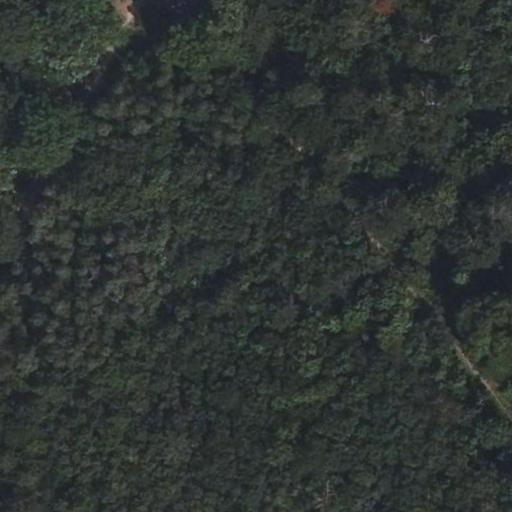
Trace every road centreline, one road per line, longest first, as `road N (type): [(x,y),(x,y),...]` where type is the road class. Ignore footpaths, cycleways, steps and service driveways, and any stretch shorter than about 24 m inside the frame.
road 1 (unknown): [(511,427),(184,0)]
road 2 (unknown): [(0,212),(122,0)]
